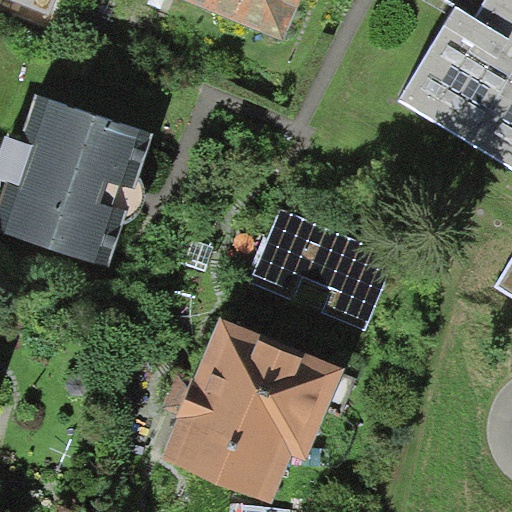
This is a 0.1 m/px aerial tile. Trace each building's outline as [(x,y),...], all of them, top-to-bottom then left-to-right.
[(303,0),(156,0),(283,51),(303,0)] [(511,0),(460,0),(399,101),(511,169),(511,261),(498,285),(511,293),(511,0)] [(44,89),(0,201),(0,220),(113,265),(164,136),(44,89)] [(393,257),(281,213),(269,243),(253,285),(365,328),(393,257)] [(351,369),(222,320),(195,390),(175,382),(163,414),(177,420),(159,465),(268,507),(287,455),(314,465),(351,369)]
